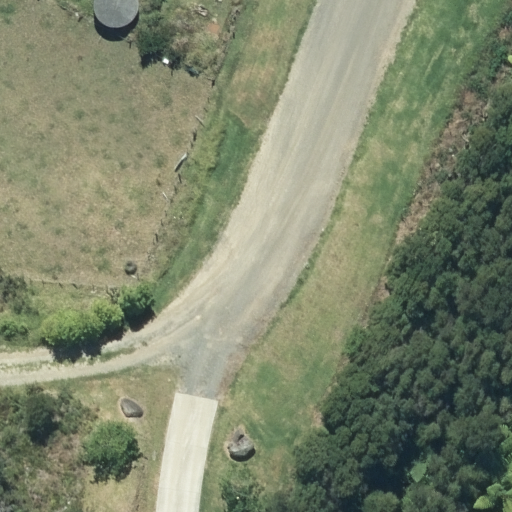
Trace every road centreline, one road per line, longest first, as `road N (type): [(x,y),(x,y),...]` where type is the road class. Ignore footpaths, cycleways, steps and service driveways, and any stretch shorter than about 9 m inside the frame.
road 1 (track): [(257,251),(197,224),(109,302),(0,304)]
road 2 (residential): [(257,251),(351,0)]
